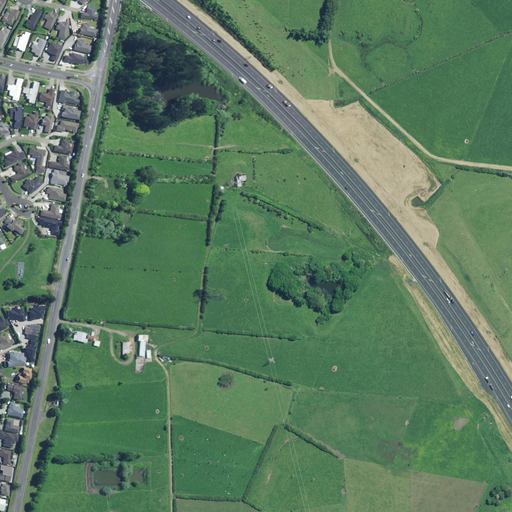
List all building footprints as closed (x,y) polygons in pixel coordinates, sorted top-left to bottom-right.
[(93,16),(93,8),(85,8),(85,14),(79,13),(79,19),(96,20),(97,16),(93,16)] [(13,11),(13,12),(7,10),(1,23),(3,24),(2,25),(4,25),(4,24),(11,27),(13,21),(15,22),(18,13),(13,11)] [(35,11),(32,17),(31,16),(28,23),(26,22),(24,26),(26,26),(25,28),(32,32),(41,14),(35,11)] [(46,22),(43,28),(49,32),(57,17),(53,15),(52,16),(47,14),(46,17),(45,16),(43,20),(46,22)] [(58,31),(56,39),(64,41),(68,24),(63,23),(63,24),(58,23),(57,26),(55,26),(54,30),(58,31)] [(94,38),(95,31),(88,29),(89,25),(84,24),(84,26),(81,25),(80,30),(78,30),(77,35),(94,38)] [(0,50),(9,32),(4,29),(3,33),(0,31),(0,50)] [(14,49),(19,50),(18,52),(23,53),(28,35),(24,33),(23,36),(20,35),(19,38),(18,37),(17,39),(14,38),(11,47),(14,47),(14,49)] [(45,43),(38,40),(35,47),(31,46),(30,50),(31,50),(30,53),(35,55),(34,57),(39,58),(45,43)] [(88,54),(90,47),(82,45),(83,41),(79,41),(79,42),(75,41),(74,46),(73,46),(72,51),(88,54)] [(55,63),(61,48),(48,44),(45,53),(51,56),(49,61),(55,63)] [(84,60),(80,59),(80,57),(70,55),(69,59),(64,57),(62,63),(68,64),(76,66),(79,65),(82,65),(84,63),(84,60)] [(9,92),(9,95),(10,95),(10,97),(13,98),(12,101),(18,103),(22,81),(16,80),(15,88),(6,86),(5,91),(9,92)] [(25,94),(24,97),(26,97),(26,100),(28,100),(27,104),(33,105),(38,84),(32,83),(31,91),(22,89),(21,94),(25,94)] [(48,90),(47,95),(40,94),(38,102),(45,104),(45,107),(50,108),(54,91),(48,90)] [(75,101),(76,98),(73,97),(74,93),(69,92),(68,95),(65,94),(65,92),(59,91),(57,103),(63,104),(63,103),(76,106),(77,101),(75,101)] [(71,108),(61,106),(60,112),(61,113),(60,118),(76,121),(78,112),(70,110),(71,108)] [(15,109),(15,110),(8,110),(8,120),(11,121),(11,122),(12,122),(12,130),(19,130),(19,122),(20,122),(20,109),(15,109)] [(28,129),(28,127),(29,127),(28,130),(34,131),(37,114),(33,113),(33,116),(27,115),(27,118),(23,118),(22,128),(28,129)] [(39,126),(45,126),(44,133),(50,134),(52,115),(47,115),(46,118),(43,117),(42,120),(40,120),(39,126)] [(69,133),(74,134),(75,128),(76,129),(77,125),(59,122),(58,127),(55,126),(54,132),(62,133),(63,130),(65,130),(65,131),(69,132),(69,133)] [(60,140),(59,148),(53,147),(52,153),(70,155),(71,150),(67,150),(68,141),(60,140)] [(45,152),(37,150),(33,149),(32,150),(28,149),(27,156),(30,156),(30,158),(36,159),(34,173),(42,174),(43,169),(40,168),(42,158),(44,158),(45,152)] [(17,152),(15,153),(14,151),(10,153),(11,155),(7,156),(8,158),(4,160),(5,162),(2,164),(4,169),(25,159),(23,154),(18,156),(17,152)] [(47,163),(47,168),(66,171),(67,166),(64,165),(65,158),(58,157),(57,164),(47,163)] [(15,172),(16,172),(17,175),(8,180),(11,185),(29,175),(27,170),(24,171),(20,165),(16,167),(17,168),(14,169),(13,170),(13,171),(14,172),(15,172)] [(52,171),(49,185),(54,186),(54,185),(64,187),(65,184),(66,184),(68,178),(66,178),(56,176),(57,172),(52,171)] [(243,181),(243,176),(243,175),(238,176),(234,177),(235,187),(239,187),(239,181),(243,181)] [(42,183),(37,177),(32,182),(30,181),(29,182),(27,180),(23,184),(24,185),(21,188),(23,190),(23,189),(29,196),(40,186),(39,185),(42,183)] [(44,195),(48,195),(47,201),(64,203),(65,196),(60,195),(61,191),(57,191),(57,189),(47,188),(46,192),(44,191),(44,195)] [(116,204),(117,200),(114,199),(116,190),(108,189),(106,195),(102,194),(101,200),(111,202),(111,203),(116,204)] [(57,207),(50,206),(49,213),(40,211),(39,217),(59,220),(60,214),(57,214),(58,211),(56,210),(57,207)] [(12,220),(11,222),(7,219),(3,223),(6,225),(4,228),(10,232),(11,230),(11,231),(18,236),(22,231),(18,228),(20,225),(16,222),(15,223),(12,220)] [(56,231),(56,227),(60,227),(61,222),(37,219),(37,223),(38,223),(37,226),(44,227),(44,229),(49,229),(49,232),(50,232),(50,235),(58,236),(58,231),(56,231)] [(0,331),(6,328),(6,327),(9,325),(6,319),(4,321),(1,316),(0,316),(0,331)] [(31,329),(26,320),(20,323),(25,332),(31,329)] [(84,334),(75,332),(74,336),(72,335),(71,340),(84,343),(85,339),(83,339),(84,334)] [(0,335),(0,350),(14,344),(12,339),(9,340),(7,334),(2,336),(1,335),(0,335)] [(146,336),(136,335),(136,341),(139,341),(138,356),(143,356),(144,342),(146,342),(146,336)] [(14,351),(9,352),(9,353),(8,353),(8,359),(7,359),(7,361),(5,361),(6,367),(26,365),(25,357),(23,357),(23,353),(18,354),(18,353),(14,353),(14,351)] [(23,386),(27,386),(29,378),(31,369),(21,367),(20,376),(17,376),(16,382),(19,383),(18,384),(23,385),(23,386)] [(12,395),(11,399),(17,400),(20,400),(21,392),(22,392),(23,387),(6,384),(5,390),(11,391),(10,393),(11,393),(11,395),(12,395)] [(6,415),(21,418),(23,410),(19,409),(20,407),(13,406),(14,403),(9,402),(8,409),(7,409),(6,415)] [(13,420),(5,419),(3,431),(17,434),(18,427),(12,425),(13,420)] [(0,438),(2,439),(2,441),(3,441),(2,446),(11,448),(12,444),(13,444),(14,442),(18,442),(18,438),(17,438),(18,435),(0,432),(0,438)] [(11,451),(0,449),(0,456),(2,457),(1,459),(2,459),(1,464),(8,465),(11,451)] [(11,468),(0,465),(0,480),(8,482),(11,468)]
